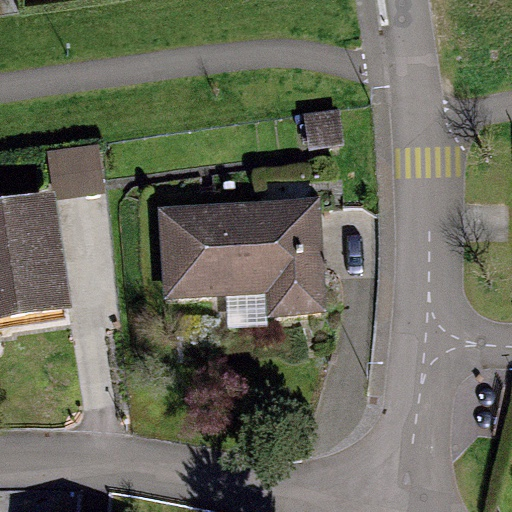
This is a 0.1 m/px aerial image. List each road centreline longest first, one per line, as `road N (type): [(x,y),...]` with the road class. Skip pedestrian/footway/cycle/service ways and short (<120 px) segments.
road 1 (residential): [(399,0),(421,257),(415,351)]
road 2 (residential): [(0,463),(101,462),(290,511)]
road 3 (residential): [(415,351),(381,511)]
